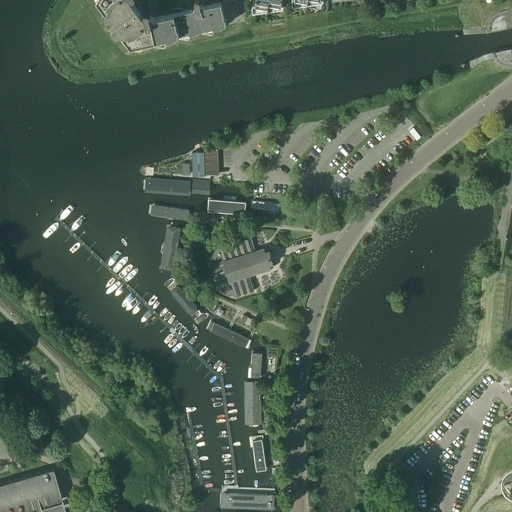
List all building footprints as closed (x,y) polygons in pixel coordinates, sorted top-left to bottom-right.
[(136,1),(135,0),(134,0),(97,0),(108,15),(109,18),(110,18),(116,25),(116,27),(118,28),(130,45),(142,42),(142,44),(226,26),(221,2),(204,6),(200,3),(200,2),(200,1),(200,0),(194,0),(194,1),(194,2),(195,3),(196,4),(193,8),(185,10),(183,9),(182,9),(180,8),(179,8),(177,8),(175,8),(174,8),(172,8),(171,9),(169,9),(168,10),(166,11),(165,12),(164,13),(162,14),(161,15),(154,17),(149,14),(149,13),(150,13),(150,12),(150,11),(149,11),(149,10),(148,10),(148,9),(147,9),(146,9),(145,9),(145,10),(144,10),(144,11),(143,11),(143,12),(143,13),(144,14),(141,13),(141,11),(141,10),(140,9),(140,7),(139,6),(139,5),(138,4),(137,2),(136,1)] [(267,9),(268,0),(255,0),(255,7),(267,9)] [(268,0),(267,9),(268,9),(269,5),(281,7),(282,0),(268,0)] [(414,127),(410,130),(411,132),(417,139),(421,136),(414,127)] [(217,150),(205,150),(205,151),(206,175),(218,175),(217,150)] [(205,151),(193,152),(194,176),(206,175),(205,151)] [(147,178),(146,191),(189,195),(190,182),(147,178)] [(213,200),(212,208),(245,210),(246,202),(213,200)] [(252,201),(251,209),(277,212),(278,204),(252,201)] [(152,205),(151,214),(187,219),(189,210),(152,205)] [(175,228),(168,268),(179,270),(185,229),(175,228)] [(264,247),(255,250),(250,234),(218,245),(218,247),(215,248),(210,257),(211,261),(209,262),(217,288),(219,287),(221,291),(229,296),(233,294),(234,297),(254,290),(249,275),(273,268),(272,263),(273,263),(269,250),(268,251),(266,247),(264,247)] [(177,282),(170,287),(195,319),(201,315),(177,282)] [(211,322),(208,329),(248,348),(251,340),(211,322)] [(261,352),(252,352),(251,376),(260,376),(261,352)] [(260,382),(245,383),(247,423),(262,422),(260,382)] [(250,439),(255,470),(266,468),(261,438),(250,439)] [(65,511),(63,504),(60,495),(57,483),(53,468),(0,482),(0,511),(65,511)] [(274,496),(220,494),(220,508),(273,510),(274,496)]
